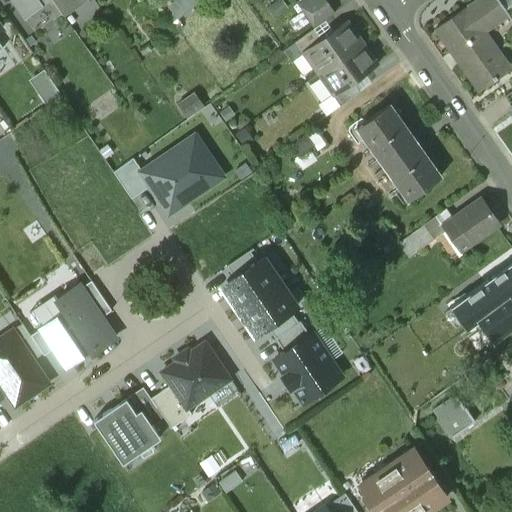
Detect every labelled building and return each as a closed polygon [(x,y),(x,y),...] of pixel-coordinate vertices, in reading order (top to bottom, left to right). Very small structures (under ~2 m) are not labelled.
[(26,0),(33,9),(46,0),(26,0)] [(193,0),(174,0),(166,6),(176,19),(196,4),(193,0)] [(324,0),(304,0),(297,5),(313,28),(314,27),(334,13),(324,0)] [(475,0),(468,5),(467,5),(436,27),(480,89),(497,77),(496,75),(508,65),(483,29),(496,20),(481,0),(475,0)] [(503,9),(496,0),(481,0),(496,20),(506,13),(503,9)] [(511,2),(511,0),(496,0),(503,9),(511,2)] [(321,37),(305,50),(306,52),(320,71),(362,41),(346,20),(321,37)] [(313,28),(295,41),(304,53),(306,52),(305,50),(321,37),(314,27),(313,28)] [(362,41),(320,71),(335,92),(336,93),(352,82),(378,63),(362,41)] [(61,95),(43,69),(29,80),(46,105),(61,95)] [(352,82),(336,93),(335,92),(332,94),(340,105),(359,92),(352,82)] [(202,107),(192,92),(175,105),(185,119),(202,107)] [(441,175),(388,103),(364,121),(368,126),(359,132),(405,194),(413,188),(417,193),(441,175)] [(314,149),(325,144),(317,127),(289,140),(302,166),(318,158),(314,149)] [(223,176),(195,134),(141,170),(140,171),(149,185),(168,213),(223,176)] [(140,171),(141,170),(133,158),(113,172),(131,198),(149,185),(140,171)] [(480,198),(452,218),(454,221),(445,227),(442,224),(441,225),(459,251),(460,250),(458,247),(467,240),(469,243),(498,223),(480,198)] [(380,243),(389,236),(377,220),(368,226),(380,243)] [(425,223),(400,242),(410,256),(435,237),(425,223)] [(253,249),(252,248),(226,266),(234,278),(257,262),(250,251),(253,249)] [(257,262),(234,278),(221,287),(253,335),(267,326),(290,310),(297,306),(264,258),(257,262)] [(91,280),(81,287),(101,317),(111,310),(91,280)] [(40,329),(53,348),(66,367),(80,357),(82,359),(115,338),(101,317),(81,287),(79,284),(56,300),(64,312),(40,329)] [(493,290),(478,301),(482,306),(473,313),(484,329),(475,336),(483,347),(511,326),(511,302),(504,291),(497,296),(493,290)] [(462,297),(445,310),(453,321),(471,308),(462,297)] [(290,310),(267,326),(275,338),(300,321),(300,320),(298,322),(290,310)] [(300,321),(275,338),(284,352),(309,335),(300,321)] [(22,323),(12,330),(32,359),(42,353),(30,335),(22,323)] [(40,329),(30,335),(42,353),(44,355),(53,348),(40,329)] [(12,330),(0,338),(0,383),(9,396),(15,405),(48,383),(32,359),(12,330)] [(309,335),(284,352),(273,359),(283,374),(281,376),(290,389),(292,387),(302,402),(342,376),(312,333),(309,335)] [(230,379),(205,342),(162,371),(170,384),(186,408),(187,407),(230,379)] [(0,402),(9,396),(0,383),(0,402)] [(191,414),(187,407),(186,408),(170,384),(150,398),(163,416),(170,428),(191,414)] [(141,409),(151,424),(163,416),(150,398),(142,386),(126,398),(135,412),(141,409)] [(453,437),(474,423),(473,420),(455,395),(435,409),(453,437)] [(126,398),(93,420),(122,463),(160,437),(151,424),(141,409),(135,412),(126,398)] [(446,497),(413,449),(412,449),(391,463),(391,465),(392,467),(390,468),(362,487),(362,489),(377,511),(418,511),(422,510),(422,511),(425,511),(445,499),(446,497)] [(382,456),(353,475),(357,481),(343,491),(345,493),(357,511),(375,511),(377,511),(362,489),(362,487),(390,468),(382,456)] [(357,511),(345,493),(325,506),(328,511),(357,511)]
